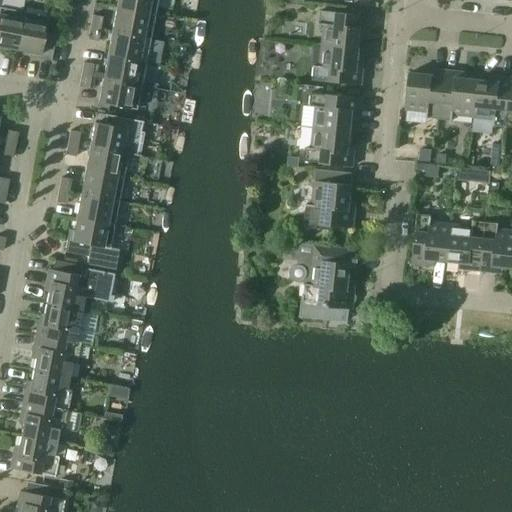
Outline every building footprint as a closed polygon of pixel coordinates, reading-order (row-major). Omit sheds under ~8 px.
[(0,0),(0,47),(16,50),(23,12),(0,7),(0,0)] [(117,0),(116,8),(154,16),(156,0),(117,0)] [(154,16),(116,8),(111,32),(149,39),(154,16)] [(324,26),(322,46),(359,50),(361,30),(367,30),(369,17),(320,11),(318,25),(324,26)] [(47,17),(23,12),(16,50),(39,55),(38,59),(51,62),(55,37),(44,35),(47,17)] [(90,28),(100,30),(102,18),(92,16),(90,28)] [(97,42),(100,30),(90,28),(87,40),(97,42)] [(149,39),(111,32),(107,56),(145,63),(149,39)] [(359,50),(322,46),(320,67),(314,66),(312,80),(361,85),(363,72),(357,71),(359,50)] [(145,63),(107,56),(103,74),(102,79),(140,86),(145,63)] [(81,75),(91,77),(92,72),(93,65),(83,63),(81,75)] [(439,120),(444,71),(432,70),(431,76),(410,73),(406,110),(427,113),(426,119),(439,120)] [(452,115),(473,118),(477,81),(456,78),(457,72),(444,71),(439,120),(452,121),(452,115)] [(88,89),(91,77),(81,75),(78,87),(88,89)] [(493,126),(506,127),(511,78),(498,77),(498,83),(477,81),(473,118),(494,120),(493,126)] [(136,110),(140,86),(102,79),(98,103),(136,110)] [(316,108),(313,128),(350,132),(353,112),(358,112),(360,99),(311,94),(310,107),(316,108)] [(89,147),(127,154),(139,157),(144,133),(140,132),(142,122),(130,120),(123,118),(105,115),(103,125),(94,123),(89,147)] [(350,132),(313,128),(311,149),(305,148),(304,162),(353,167),(354,154),(348,153),(350,132)] [(5,143),(15,145),(17,133),(7,131),(5,143)] [(67,143),(78,145),(80,133),(70,131),(67,143)] [(13,157),(15,145),(5,143),(3,155),(13,157)] [(75,157),(78,145),(67,143),(65,155),(75,157)] [(504,146),(495,145),(494,156),(503,157),(504,146)] [(127,154),(89,147),(85,171),(123,178),(127,154)] [(419,162),(431,163),(432,152),(420,151),(419,162)] [(435,164),(445,165),(446,156),(436,155),(435,164)] [(291,159),(290,167),(298,168),(299,160),(291,159)] [(417,163),(417,168),(427,169),(426,174),(438,175),(439,166),(427,165),(427,164),(417,163)] [(306,205),(303,228),(328,231),(329,226),(353,229),(355,210),(349,210),(352,186),(336,184),(338,172),(316,170),(315,182),(312,206),(306,205)] [(474,170),(473,182),(489,184),(490,172),(474,170)] [(123,178),(85,171),(80,194),(118,202),(123,178)] [(0,191),(6,192),(8,180),(0,178),(0,191)] [(58,190),(68,192),(71,180),(61,178),(58,190)] [(498,184),(490,183),(489,191),(497,192),(498,184)] [(66,204),(68,192),(58,190),(56,202),(66,204)] [(118,202),(80,194),(76,218),(114,225),(118,202)] [(427,260),(447,262),(451,225),(430,223),(431,217),(418,215),(412,264),(426,265),(427,260)] [(114,225),(76,218),(71,241),(67,240),(64,253),(88,257),(86,265),(115,271),(119,250),(109,248),(114,225)] [(467,270),(480,271),(485,222),(473,221),(472,227),(451,225),(447,262),(468,264),(467,270)] [(511,268),(511,231),(497,230),(498,224),(485,222),(480,271),(493,273),(493,267),(511,268)] [(347,289),(350,267),(357,268),(359,250),(286,243),(284,260),(298,261),(297,264),(294,265),(291,268),(290,272),(290,276),(292,280),(296,283),(304,284),(304,285),(302,308),(327,310),(327,305),(351,308),(353,290),(347,289)] [(49,288),(46,304),(81,311),(84,298),(108,303),(113,274),(85,269),(84,277),(76,275),(78,266),(54,261),(52,271),(47,270),(44,287),(49,288)] [(38,320),(35,336),(80,345),(91,347),(97,314),(81,311),(46,304),(42,321),(38,320)] [(80,345),(35,336),(32,353),(36,354),(33,370),(69,377),(71,364),(76,365),(80,345)] [(69,377),(33,370),(30,386),(25,386),(22,402),(67,411),(71,391),(66,390),(69,377)] [(67,411),(22,402),(19,419),(23,420),(20,436),(56,443),(58,430),(63,431),(67,411)] [(56,443),(20,436),(17,452),(13,452),(9,469),(54,478),(58,457),(53,456),(56,443)] [(57,489),(69,491),(71,483),(59,480),(57,489)] [(19,492),(16,509),(20,510),(19,511),(61,511),(64,500),(46,497),(48,487),(26,483),(24,493),(19,492)]
